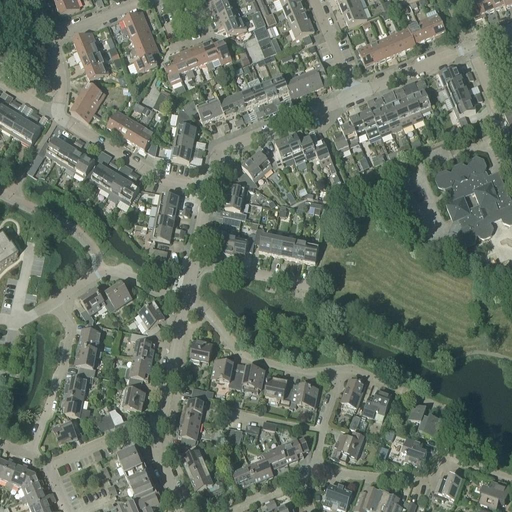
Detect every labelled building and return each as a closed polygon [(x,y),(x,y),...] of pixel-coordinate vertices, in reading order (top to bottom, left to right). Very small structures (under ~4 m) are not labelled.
[(52,0),(57,10),(75,2),(74,0),(52,0)] [(209,12),(228,4),(226,0),(208,0),(205,1),(209,12)] [(283,12),(301,4),(299,0),(283,0),(279,2),(283,12)] [(335,0),(339,10),(358,2),(357,0),(335,0)] [(484,17),(476,0),(470,0),(466,2),(475,23),(482,20),(481,18),(484,17)] [(494,13),(488,0),(476,0),(484,17),(494,13)] [(500,0),(488,0),(494,13),(504,9),(500,0)] [(511,7),(511,0),(500,0),(504,9),(504,8),(505,11),(511,7)] [(79,12),(75,2),(57,10),(61,20),(79,12)] [(343,19),(362,12),(358,2),(339,10),(343,19)] [(232,14),(228,4),(209,12),(213,21),(232,14)] [(306,14),(301,4),(283,12),(287,22),(306,14)] [(243,21),(239,11),(232,14),(213,21),(218,32),(223,30),(223,29),(236,24),(236,23),(243,21)] [(367,22),(362,12),(343,19),(348,30),(367,22)] [(310,24),(306,14),(287,22),(291,32),(310,24)] [(121,36),(146,26),(142,16),(123,24),(126,31),(120,33),(121,36)] [(437,17),(427,21),(435,40),(438,38),(439,40),(446,37),(437,17)] [(243,21),(236,23),(236,24),(223,29),(223,30),(228,40),(247,32),(243,21)] [(435,40),(427,21),(417,25),(425,44),(435,40)] [(314,35),(310,24),(291,32),(295,43),(314,35)] [(425,44),(417,25),(406,29),(407,32),(408,31),(416,50),(415,48),(425,44)] [(131,44),(150,37),(146,26),(121,36),(123,40),(129,37),(131,44)] [(265,29),(253,34),(258,45),(269,40),(265,29)] [(273,29),(267,32),(271,40),(276,38),(273,29)] [(408,31),(407,32),(398,36),(406,55),(416,50),(408,31)] [(406,55),(398,36),(387,40),(395,59),(406,55)] [(73,45),(77,55),(96,47),(92,37),(73,45)] [(130,57),(155,47),(150,37),(131,44),(134,51),(128,53),(130,57)] [(305,48),(312,45),(309,38),(302,41),(305,48)] [(258,45),(260,50),(272,45),(269,40),(258,45)] [(395,59),(387,40),(377,44),(385,63),(395,59)] [(213,49),(214,49),(212,43),(201,48),(211,72),(214,71),(212,65),(218,62),(213,49)] [(385,63),(377,44),(367,48),(375,67),(385,63)] [(224,45),(214,49),(213,49),(218,62),(221,68),(231,64),(224,45)] [(274,50),(272,45),(260,50),(262,56),(274,51),(274,50)] [(81,65),(100,57),(96,47),(77,55),(81,65)] [(159,56),(155,47),(130,57),(131,60),(137,58),(139,64),(153,58),(153,59),(159,56)] [(211,72),(201,48),(191,52),(199,70),(205,67),(208,73),(211,72)] [(375,67),(367,48),(357,53),(365,71),(375,67)] [(276,56),(274,51),(262,56),(265,61),(276,57),(276,56)] [(199,70),(191,52),(181,56),(191,80),(194,79),(192,73),(199,70)] [(191,80),(181,56),(171,60),(173,66),(174,66),(179,78),(185,76),(188,82),(191,80)] [(104,67),(100,57),(81,65),(85,75),(104,67)] [(157,69),(153,59),(153,58),(139,64),(134,66),(138,77),(157,69)] [(315,72),(305,76),(312,94),(323,90),(320,83),(326,80),(320,65),(313,68),(315,72)] [(174,66),(173,66),(163,70),(171,89),(182,84),(179,78),(174,66)] [(108,77),(104,67),(85,75),(89,85),(108,77)] [(231,76),(232,80),(243,76),(241,71),(231,76)] [(446,77),(439,79),(444,90),(462,83),(466,81),(471,79),(470,75),(463,78),(463,77),(460,78),(457,72),(454,73),(446,77)] [(312,94),(305,76),(294,80),(302,98),(312,94)] [(283,85),(284,85),(281,78),(270,82),(278,100),(288,96),(283,85)] [(294,80),(284,85),(283,85),(288,96),(291,103),(302,98),(294,80)] [(261,118),(264,117),(262,113),(264,112),(262,107),(267,105),(260,87),(257,81),(247,86),(249,91),(257,109),(258,113),(261,118)] [(270,82),(260,87),(267,105),(272,103),(274,107),(276,106),(278,111),(282,110),(280,105),(278,100),(270,82)] [(466,93),(462,83),(444,90),(448,101),(466,93)] [(419,84),(415,86),(417,91),(419,96),(413,99),(420,117),(431,113),(422,90),(421,91),(419,84)] [(87,88),(82,97),(99,108),(105,98),(87,88)] [(257,109),(249,91),(239,96),(246,113),(257,109)] [(423,123),(420,117),(413,99),(407,102),(405,96),(404,97),(402,91),(398,93),(412,127),(423,123)] [(139,105),(142,99),(139,92),(133,94),(137,104),(139,105)] [(402,131),(412,127),(398,93),(394,95),(397,102),(396,103),(398,105),(392,108),(402,131)] [(469,99),(466,93),(448,101),(452,111),(471,104),(480,100),(478,96),(473,98),(469,99)] [(160,95),(158,100),(169,106),(172,100),(160,95)] [(246,113),(239,96),(228,100),(236,118),(246,113)] [(94,117),(99,108),(82,97),(76,106),(94,117)] [(169,106),(158,100),(155,106),(167,111),(169,106)] [(218,104),(217,100),(206,105),(213,123),(223,118),(224,118),(218,104)] [(236,118),(228,100),(218,104),(224,118),(223,118),(225,122),(236,118)] [(391,136),(402,131),(392,108),(386,110),(383,105),(381,100),(377,102),(381,112),(391,136)] [(480,100),(471,104),(452,111),(457,122),(475,114),(472,108),(477,106),(476,106),(481,104),(480,100)] [(452,111),(448,101),(444,102),(448,113),(452,111)] [(381,112),(377,102),(373,103),(375,109),(374,109),(376,114),(371,116),(370,114),(377,132),(379,137),(380,140),(391,136),(381,112)] [(0,131),(1,132),(17,106),(13,104),(10,108),(10,107),(6,113),(1,110),(0,111),(0,131)] [(213,123),(206,105),(195,109),(193,105),(186,108),(181,114),(191,123),(195,118),(198,117),(202,127),(213,123)] [(11,138),(21,121),(15,118),(18,113),(18,112),(20,108),(17,106),(1,132),(11,138)] [(88,127),(94,117),(76,106),(70,116),(88,127)] [(167,111),(155,106),(153,111),(164,116),(167,111)] [(511,111),(503,116),(507,124),(511,135),(511,134),(511,111)] [(116,138),(126,120),(117,114),(107,132),(116,138)] [(188,128),(191,123),(181,114),(177,118),(173,118),(172,119),(170,126),(171,128),(177,129),(175,140),(194,144),(196,133),(187,131),(188,128)] [(369,141),(379,137),(377,132),(370,114),(359,118),(367,136),(369,141)] [(21,144),(31,127),(36,118),(33,116),(27,125),(21,121),(11,138),(21,144)] [(36,118),(31,127),(21,144),(31,150),(41,133),(35,129),(36,127),(40,120),(36,118)] [(43,130),(49,121),(44,118),(38,127),(43,130)] [(367,136),(359,118),(349,122),(356,140),(357,140),(367,136)] [(125,143),(136,126),(126,120),(116,138),(125,143)] [(356,140),(349,122),(348,123),(350,126),(340,131),(347,149),(358,144),(357,140),(356,140)] [(135,149),(145,131),(136,126),(125,143),(135,149)] [(155,137),(145,131),(135,149),(144,154),(155,137)] [(347,149),(340,131),(339,131),(341,135),(331,139),(338,157),(349,152),(347,149)] [(298,145),(299,145),(296,138),(285,143),(292,161),(303,157),(298,145)] [(193,150),(194,144),(175,140),(172,151),(202,157),(203,153),(195,152),(196,151),(193,150)] [(311,147),(309,140),(299,145),(298,145),(303,157),(306,163),(316,159),(311,147)] [(55,165),(66,148),(55,142),(51,148),(46,145),(37,158),(44,162),(46,159),(55,165)] [(65,171),(81,144),(77,142),(75,146),(74,146),(71,151),(66,148),(55,165),(65,171)] [(336,175),(322,142),(311,147),(316,159),(321,171),(328,168),(332,177),(336,175)] [(292,161),(285,143),(274,148),(277,153),(271,155),(271,156),(277,171),(283,168),(282,165),(292,161)] [(75,177),(85,160),(79,156),(82,151),(81,151),(84,146),(81,144),(65,171),(75,177)] [(201,161),(202,157),(172,151),(170,163),(189,167),(191,159),(201,161)] [(108,167),(113,159),(102,153),(98,161),(108,167)] [(277,171),(271,156),(264,161),(259,156),(250,163),(263,178),(272,171),(274,174),(277,171)] [(95,166),(85,160),(75,177),(84,182),(83,185),(86,187),(88,184),(90,185),(97,174),(92,171),(95,166)] [(511,207),(511,208),(509,200),(498,175),(487,179),(486,176),(484,175),(486,170),(483,163),(476,160),(470,163),(467,170),(460,167),(453,170),(451,176),(445,173),(438,176),(435,183),(438,190),(444,192),(446,196),(445,196),(449,205),(445,207),(452,226),(448,236),(444,238),(442,245),(444,251),(451,254),(458,252),(460,245),(467,248),(474,245),(477,239),(483,242),(490,239),(493,232),(490,226),(501,221),(502,225),(509,228),(511,226),(511,207)] [(263,178),(250,163),(241,171),(245,175),(238,182),(253,191),(256,188),(254,185),(263,178)] [(100,192),(110,175),(100,168),(97,174),(90,185),(100,192)] [(36,174),(30,171),(27,176),(33,180),(36,174)] [(120,180),(110,175),(100,192),(110,197),(120,180)] [(119,203),(135,177),(131,175),(128,181),(127,180),(125,183),(120,180),(110,197),(119,203)] [(138,179),(135,177),(119,203),(129,209),(139,192),(134,189),(136,186),(135,185),(138,179)] [(252,195),(253,191),(238,182),(236,191),(228,190),(226,202),(244,206),(247,194),(252,195)] [(160,198),(157,209),(176,213),(179,202),(160,198)] [(242,216),(244,206),(226,202),(223,213),(231,215),(230,221),(244,224),(246,217),(242,216)] [(176,213),(157,209),(155,220),(174,224),(176,218),(182,219),(182,218),(187,219),(188,216),(182,215),(176,213)] [(173,230),(174,224),(155,220),(153,231),(184,238),(184,234),(176,232),(176,231),(173,230)] [(401,232),(406,234),(409,227),(404,225),(401,232)] [(183,241),(184,238),(153,231),(150,243),(170,247),(171,240),(174,241),(174,240),(183,241)] [(270,258),(274,239),(263,236),(263,233),(257,231),(255,238),(253,247),(260,248),(259,256),(270,258)] [(233,260),(237,240),(226,238),(226,234),(220,233),(216,248),(223,250),(221,257),(233,260)] [(252,256),(253,247),(255,238),(249,237),(248,242),(237,240),(233,260),(244,262),(246,254),(252,256)] [(0,270),(16,259),(9,249),(8,250),(1,239),(0,239),(0,270)] [(281,260),(285,241),(274,239),(270,258),(281,260)] [(293,263),(296,243),(285,241),(281,260),(293,263)] [(304,265),(308,246),(296,243),(293,263),(304,265)] [(319,248),(308,246),(304,265),(315,267),(319,248)] [(107,300),(102,303),(105,309),(110,316),(131,302),(121,287),(105,297),(107,300)] [(102,303),(95,293),(80,303),(86,312),(80,316),(87,327),(87,328),(92,329),(93,324),(90,319),(105,309),(102,303)] [(164,322),(154,307),(138,317),(143,324),(140,326),(148,338),(147,340),(149,340),(160,333),(156,327),(164,322)] [(86,334),(82,333),(78,351),(96,355),(97,355),(101,330),(92,329),(87,328),(86,334)] [(136,345),(133,363),(151,366),(155,348),(145,346),(146,339),(131,337),(130,343),(136,345)] [(194,345),(189,365),(199,367),(200,365),(208,367),(212,349),(194,345)] [(101,356),(97,355),(96,355),(78,351),(75,369),(80,370),(78,377),(91,380),(93,380),(95,373),(93,373),(96,360),(100,361),(101,356)] [(151,366),(133,363),(131,371),(130,370),(129,371),(128,371),(127,372),(126,374),(124,382),(129,383),(128,387),(141,390),(142,383),(147,384),(151,366)] [(234,392),(237,377),(231,375),(233,368),(215,364),(211,383),(229,386),(228,390),(234,392)] [(244,378),(237,377),(234,392),(257,396),(258,392),(260,393),(264,375),(246,371),(244,378)] [(90,386),(91,380),(78,377),(77,383),(68,382),(64,400),(82,403),(86,385),(90,386)] [(288,410),(291,395),(292,392),(285,391),(286,385),(268,382),(264,400),(280,403),(279,408),(288,410)] [(365,389),(349,383),(340,405),(356,411),(365,389)] [(140,396),(141,390),(128,387),(123,411),(141,415),(145,397),(140,396)] [(298,396),(291,395),(288,410),(295,411),(296,408),(314,411),(318,393),(299,389),(298,396)] [(185,404),(181,422),(199,426),(203,408),(205,408),(206,402),(204,401),(206,394),(193,392),(190,405),(185,404)] [(384,418),(391,398),(377,394),(373,405),(367,403),(362,418),(372,421),(375,415),(384,418)] [(80,412),(82,403),(64,400),(61,417),(87,423),(89,418),(88,416),(87,415),(86,414),(80,412)] [(434,442),(441,424),(429,420),(429,421),(423,419),(426,411),(413,407),(408,421),(420,426),(416,437),(423,439),(423,438),(434,442)] [(109,417),(102,420),(107,432),(114,429),(109,417)] [(349,432),(355,434),(356,434),(360,421),(354,419),(349,432)] [(107,432),(102,420),(96,423),(101,435),(107,432)] [(194,448),(199,426),(181,422),(177,440),(183,441),(181,450),(182,453),(194,448)] [(52,432),(60,449),(77,442),(69,425),(52,432)] [(263,425),(262,431),(275,434),(276,427),(263,425)] [(244,435),(257,438),(258,438),(259,431),(246,428),(244,435)] [(231,446),(234,433),(228,432),(228,434),(225,445),(231,446)] [(242,434),(234,433),(231,446),(239,447),(242,434)] [(331,461),(345,466),(347,459),(356,462),(364,440),(353,436),(350,443),(339,439),(331,461)] [(404,465),(405,465),(421,471),(426,455),(420,453),(422,447),(406,441),(401,457),(406,458),(404,465)] [(296,443),(278,450),(286,467),(303,460),(302,456),(308,454),(303,442),(296,444),(296,443)] [(194,448),(182,453),(185,460),(181,461),(188,478),(205,471),(198,454),(197,454),(194,448)] [(379,457),(387,459),(389,450),(382,448),(379,457)] [(286,467),(278,450),(262,457),(264,462),(270,474),(286,467)] [(117,459),(124,477),(142,470),(134,452),(117,459)] [(270,474),(264,462),(248,469),(255,486),(272,479),(270,474)] [(8,490),(16,469),(11,467),(12,465),(8,463),(6,467),(0,464),(0,482),(6,485),(4,488),(8,490)] [(20,491),(33,478),(25,474),(26,471),(22,469),(21,471),(16,469),(8,490),(11,491),(12,488),(20,491)] [(255,486),(248,469),(231,477),(238,494),(255,486)] [(146,479),(142,470),(124,477),(128,486),(146,479)] [(212,488),(205,471),(188,478),(195,495),(206,490),(209,497),(221,491),(218,485),(212,488)] [(33,478),(20,491),(23,499),(20,500),(22,503),(42,495),(40,490),(42,489),(40,485),(37,486),(33,478)] [(149,487),(146,479),(128,486),(132,495),(149,487)] [(439,482),(434,495),(432,499),(444,503),(445,500),(455,504),(462,483),(449,479),(447,485),(439,482)] [(505,506),(510,492),(491,485),(488,493),(483,491),(479,500),(482,501),(479,507),(492,511),(496,511),(498,507),(500,507),(501,504),(505,506)] [(153,497),(149,487),(132,495),(136,505),(153,497)] [(330,488),(323,508),(330,511),(332,506),(338,508),(337,511),(336,511),(345,511),(351,496),(344,493),(345,490),(338,487),(336,491),(330,488)] [(377,511),(383,497),(368,491),(365,498),(360,496),(353,511),(377,511)] [(28,511),(53,501),(51,497),(44,500),(42,495),(22,503),(23,507),(26,505),(28,511)] [(398,502),(383,497),(377,511),(401,511),(402,511),(396,509),(398,502)] [(159,498),(137,508),(148,511),(152,511),(163,508),(159,498)] [(55,505),(53,501),(28,511),(49,511),(47,508),(55,505)] [(274,503),(269,505),(271,511),(292,511),(292,510),(287,511),(286,511),(285,509),(278,511),(274,503)]
